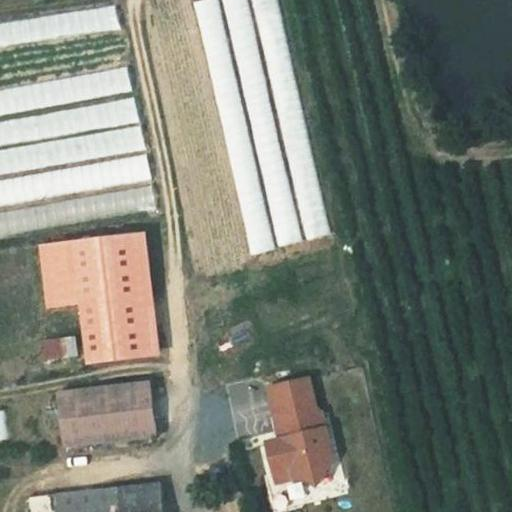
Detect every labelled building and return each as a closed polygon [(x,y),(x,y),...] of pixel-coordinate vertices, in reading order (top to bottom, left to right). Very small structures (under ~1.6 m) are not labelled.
[(199,0),(249,252),(329,237),(282,0),(199,0)] [(120,4),(0,21),(0,47),(124,29),(120,4)] [(0,235),(158,210),(135,67),(0,88),(0,235)] [(49,306),(79,302),(87,364),(157,356),(142,234),(42,247),(49,306)] [(45,337),(46,356),(81,355),(81,336),(45,337)] [(305,476),(327,470),(334,458),(323,413),(318,414),(310,379),(270,389),(280,431),(283,430),(285,439),(270,443),(277,473),(293,469),(305,476)] [(151,385),(63,396),(70,449),(157,437),(151,385)] [(293,469),(277,473),(279,483),(305,476),(293,469)] [(327,470),(305,476),(319,484),(327,470)] [(165,511),(162,487),(117,492),(119,511),(165,511)] [(119,511),(117,492),(25,505),(26,511),(119,511)]
